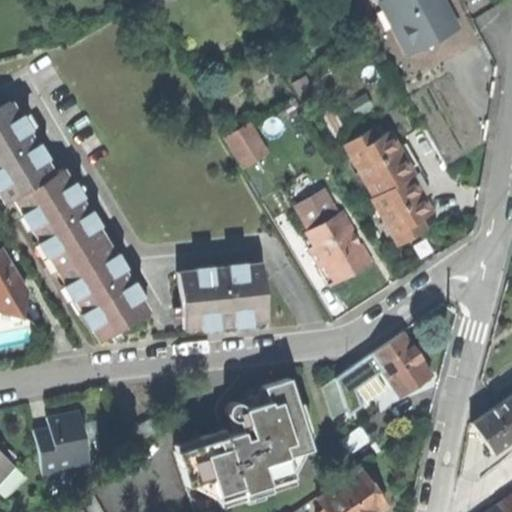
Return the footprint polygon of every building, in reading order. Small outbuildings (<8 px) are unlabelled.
[(405,58),(426,47),(398,39),(402,27),(388,0),(378,6),(405,58)] [(432,44),(434,38),(453,27),(438,0),(388,0),(402,27),(398,39),(426,47),(431,48),(432,44)] [(446,0),(445,0),(438,0),(453,27),(434,38),(432,44),(460,28),(446,0)] [(0,186),(7,198),(16,193),(54,170),(37,142),(40,140),(33,129),(30,123),(27,125),(11,98),(0,104),(0,186)] [(249,122),(224,138),(243,167),(268,152),(249,122)] [(343,144),(373,197),(409,176),(412,175),(397,148),(387,132),(376,138),(370,128),(343,144)] [(405,143),(397,148),(412,175),(418,171),(420,170),(413,158),(405,143)] [(16,193),(58,263),(104,236),(88,208),(92,205),(87,197),(84,191),(80,193),(63,165),(54,170),(16,193)] [(424,182),(418,171),(412,175),(409,176),(421,197),(430,192),(424,182)] [(371,198),(398,244),(424,230),(419,220),(430,213),(421,197),(409,176),(373,197),(371,198)] [(322,260),(333,278),(352,267),(368,258),(339,207),(334,210),(323,191),(316,190),(300,199),(297,202),(298,208),(307,225),(304,227),(312,242),(308,244),(318,263),(322,260)] [(101,335),(147,306),(130,279),(135,277),(129,268),(125,260),(120,262),(104,236),(58,263),(101,335)] [(0,250),(0,312),(18,317),(24,290),(0,250)] [(231,319),(270,314),(263,257),(231,261),(230,257),(212,259),(213,262),(180,266),(186,323),(231,319)] [(400,328),(370,349),(399,390),(429,369),(418,352),(400,328)] [(350,405),(361,396),(350,379),(359,372),(351,361),(329,376),(350,405)] [(173,448),(195,511),(269,486),(266,477),(291,469),(284,449),(308,440),(284,373),(258,382),(263,398),(241,406),(240,404),(237,400),(232,398),(227,398),(222,403),(222,410),(225,414),(230,416),(236,414),(241,410),(245,423),(193,441),(173,448)] [(511,433),(511,387),(472,416),(480,429),(492,447),(511,433)] [(57,478),(55,467),(86,461),(76,410),(59,414),(44,417),(46,427),(47,437),(34,439),(43,481),(57,478)] [(138,437),(157,426),(150,415),(132,426),(138,437)] [(343,452),(368,433),(360,421),(338,436),(343,452)] [(33,430),(34,439),(47,437),(46,427),(33,430)] [(23,475),(0,455),(0,493),(5,496),(23,475)] [(318,511),(366,511),(385,499),(372,480),(360,463),(317,493),(323,503),(316,508),(318,511)] [(511,502),(511,487),(475,511),(505,511),(503,508),(511,502)] [(71,506),(74,511),(85,511),(98,505),(92,494),(71,506)]
